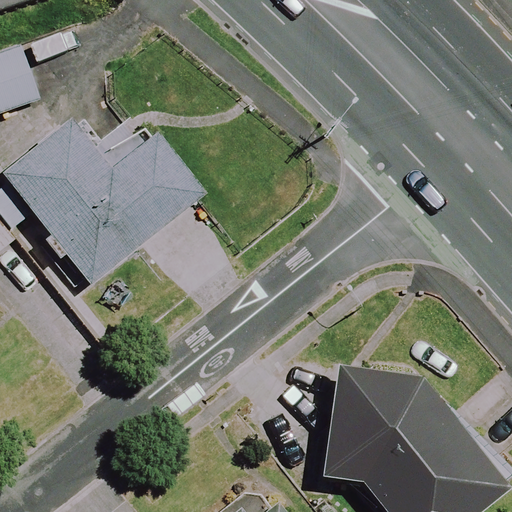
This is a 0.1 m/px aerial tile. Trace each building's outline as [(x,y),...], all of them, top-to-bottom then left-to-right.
[(0,117),(42,103),(23,50),(0,58),(0,117)] [(107,169),(73,128),(5,183),(92,291),(205,199),(152,133),(107,169)] [(0,251),(10,244),(0,230),(0,251)] [(421,387),(339,373),(320,481),(361,488),(379,511),(478,511),(505,491),(421,387)] [(279,511),(262,490),(234,511),(279,511)]
